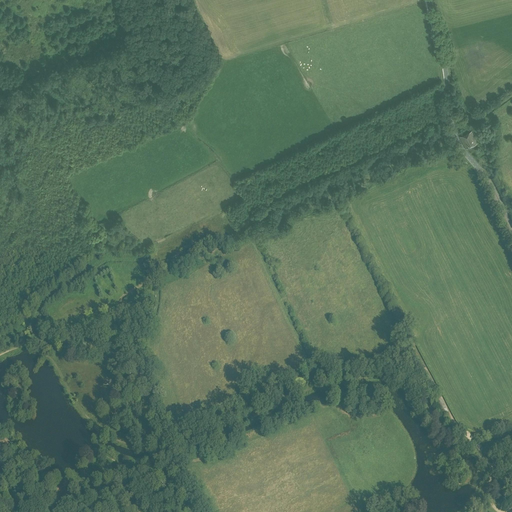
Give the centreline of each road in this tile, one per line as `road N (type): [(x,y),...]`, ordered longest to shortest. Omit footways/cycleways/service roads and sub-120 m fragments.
road 1 (tertiary): [(511,231),(454,137),(428,0)]
road 2 (track): [(247,235),(453,134)]
